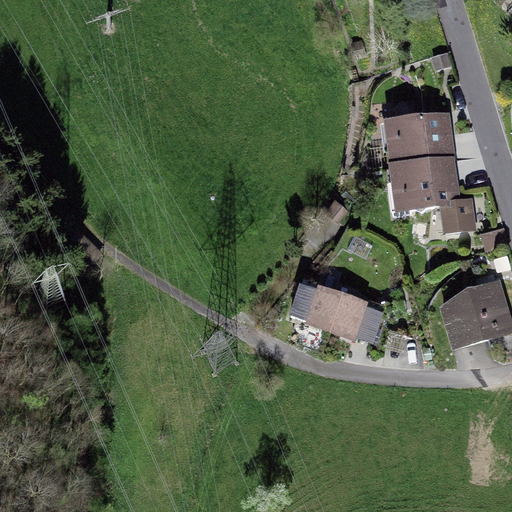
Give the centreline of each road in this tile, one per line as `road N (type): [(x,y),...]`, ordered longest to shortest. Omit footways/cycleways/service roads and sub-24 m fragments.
road 1 (track): [(255,337),(124,258),(47,190),(0,131)]
road 2 (residential): [(447,0),(511,204)]
